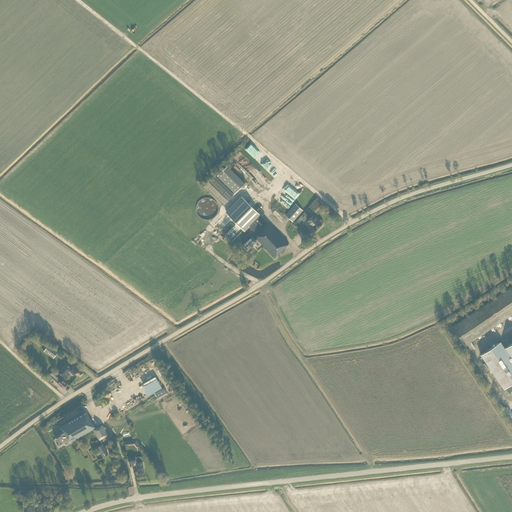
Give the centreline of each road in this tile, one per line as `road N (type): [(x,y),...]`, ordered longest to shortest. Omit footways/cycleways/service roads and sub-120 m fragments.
road 1 (unclassified): [(0,447),(350,223),(419,191),(511,165)]
road 2 (tertiary): [(83,511),(157,495),(511,456)]
road 3 (track): [(350,223),(77,0)]
